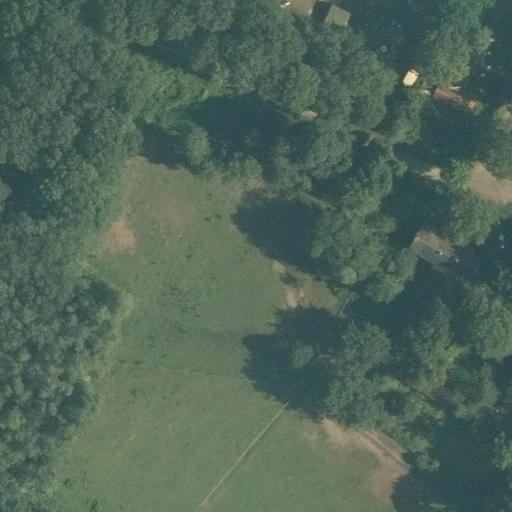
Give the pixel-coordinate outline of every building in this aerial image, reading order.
[(485,37),(466,28),(459,24),(452,38),(455,39),(450,47),(474,59),(485,37)] [(448,66),(434,94),(465,110),(473,94),(458,86),(465,74),(448,66)] [(433,263),(449,236),(424,222),(408,249),(433,263)] [(333,228),(327,238),(333,241),(338,231),(333,228)] [(471,284),(468,282),(483,255),(449,236),(433,263),(435,264),(425,281),(442,291),(461,301),(471,284)] [(450,319),(445,328),(462,338),(467,329),(450,319)] [(461,385),(443,374),(404,351),(395,345),(381,368),(448,408),(461,385)] [(488,346),(482,357),(494,364),(500,352),(488,346)]
